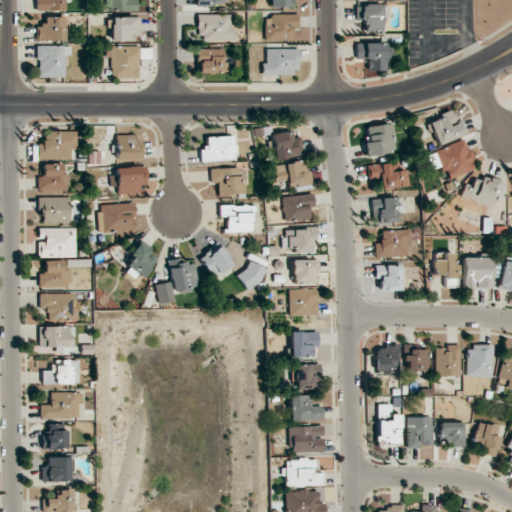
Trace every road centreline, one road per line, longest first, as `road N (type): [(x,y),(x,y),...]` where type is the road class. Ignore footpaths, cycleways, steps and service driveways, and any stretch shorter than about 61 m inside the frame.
road 1 (tertiary): [(0,104),(355,102),(429,88),(511,49)]
road 2 (residential): [(354,511),(327,0)]
road 3 (residential): [(12,511),(6,0)]
road 4 (residential): [(168,0),(177,211)]
road 5 (residential): [(511,320),(348,317)]
road 6 (residential): [(511,499),(466,480),(354,476)]
